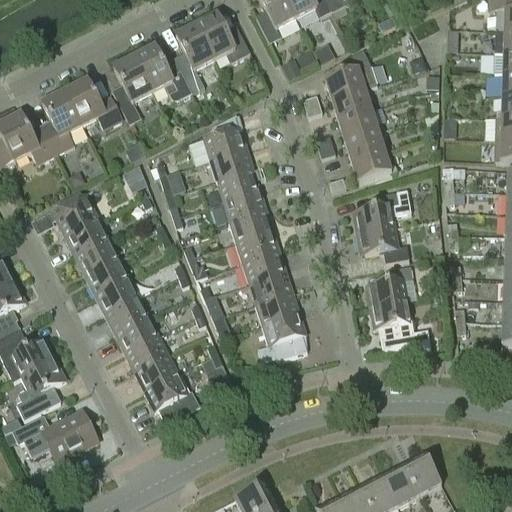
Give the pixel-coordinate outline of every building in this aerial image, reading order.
[(295,24),(283,0),(258,0),(267,17),(256,22),(270,49),(281,44),(276,34),(295,24)] [(332,17),(323,0),(315,0),(311,3),(309,0),(283,0),(295,24),(315,14),(320,23),(331,18),(332,17)] [(343,0),(323,0),(332,17),(333,16),(344,13),(339,3),(343,0)] [(495,39),(511,39),(511,0),(490,0),(490,16),(496,17),(495,39)] [(196,31),(215,67),(227,61),(232,69),(250,59),(239,39),(236,32),(226,37),(217,20),(196,31)] [(392,24),(379,31),(383,38),(396,32),(392,24)] [(215,67),(196,31),(176,42),(188,65),(177,71),(188,92),(200,86),(195,77),(215,67)] [(511,39),(495,39),(494,61),(505,61),(511,61),(511,39)] [(317,53),(320,66),(334,63),(331,50),(317,53)] [(167,76),(155,52),(134,63),(153,99),(165,93),(169,102),(172,107),(173,107),(173,108),(174,108),(175,108),(176,108),(177,108),(178,108),(179,108),(192,101),(188,92),(177,71),(167,76)] [(341,68),(347,80),(371,72),(363,57),(341,68)] [(497,75),(497,83),(511,83),(511,61),(505,61),(504,75),(497,75)] [(153,99),(134,63),(114,74),(126,98),(115,104),(130,132),(142,125),(133,110),(153,99)] [(294,65),(282,72),(289,86),(296,82),(302,80),(294,65)] [(421,65),(411,68),(415,79),(425,76),(421,65)] [(378,94),(371,72),(347,80),(325,87),(332,109),(371,96),(378,94)] [(427,82),(426,95),(440,95),(440,83),(427,82)] [(511,83),(497,83),(497,91),(503,91),(502,104),(511,104),(511,83)] [(88,88),(66,99),(83,133),(98,126),(104,137),(122,127),(110,104),(99,110),(88,88)] [(371,96),(332,109),(338,129),(373,118),(368,105),(373,103),(371,96)] [(83,133),(66,99),(42,111),(54,134),(44,139),(56,162),(74,153),(68,142),(83,133)] [(306,117),(320,112),(317,102),(303,106),(306,117)] [(511,104),(502,104),(502,118),(496,118),(495,126),(511,126),(511,104)] [(320,112),(306,117),(309,123),(322,119),(320,112)] [(377,131),(373,118),(338,129),(344,149),(384,137),(381,130),(377,131)] [(56,162),(44,139),(33,144),(22,122),(0,133),(0,141),(4,148),(0,150),(0,171),(1,174),(15,167),(15,169),(33,160),(39,171),(56,162)] [(237,124),(236,123),(212,135),(215,144),(204,147),(211,169),(247,157),(237,124)] [(511,126),(495,126),(495,135),(494,147),(511,147),(511,126)] [(386,145),(384,137),(344,149),(351,170),(385,159),(381,146),(386,145)] [(319,158),(333,153),(330,143),(316,147),(319,158)] [(511,147),(494,147),(494,161),(493,170),(511,170),(511,147)] [(336,160),(333,153),(319,158),(322,165),(336,160)] [(247,157),(211,169),(217,189),(254,177),(247,157)] [(389,172),(385,159),(351,170),(358,191),(396,179),(394,171),(389,172)] [(160,185),(167,183),(161,161),(150,167),(157,184),(159,184),(160,185)] [(445,201),(454,200),(453,186),(453,175),(444,174),(443,186),(445,201)] [(175,199),(187,195),(181,175),(169,179),(175,199)] [(261,198),(254,177),(217,189),(224,210),(261,198)] [(75,181),(70,184),(75,193),(85,188),(81,182),(75,181)] [(174,203),(167,183),(160,185),(167,206),(174,203)] [(343,185),(329,189),(332,198),(346,194),(343,185)] [(141,208),(148,204),(142,193),(135,197),(141,208)] [(356,241),(394,234),(392,223),(411,220),(407,197),(373,203),(375,216),(352,221),(356,241)] [(267,218),(261,198),(224,210),(231,230),(267,218)] [(464,200),(454,200),(445,201),(446,211),(455,211),(455,209),(464,210),(464,200)] [(67,246),(100,229),(89,209),(85,201),(52,218),(67,246)] [(174,203),(167,206),(173,226),(180,224),(174,203)] [(148,204),(141,208),(145,216),(152,212),(148,204)] [(267,218),(231,230),(237,251),(274,239),(267,218)] [(183,233),(180,224),(173,226),(176,235),(183,233)] [(110,248),(100,229),(67,246),(76,265),(110,248)] [(449,243),(458,242),(456,230),(447,231),(449,243)] [(161,246),(167,242),(162,232),(155,235),(161,246)] [(397,255),(394,234),(356,241),(360,263),(383,259),(385,270),(408,266),(406,253),(397,255)] [(280,259),(274,239),(237,251),(244,271),(280,259)] [(172,251),(167,242),(161,246),(166,255),(172,251)] [(458,242),(449,243),(450,256),(459,255),(458,242)] [(110,248),(76,265),(86,284),(120,267),(110,248)] [(188,268),(195,265),(190,254),(184,256),(188,268)] [(280,259),(244,271),(250,291),(287,279),(280,259)] [(198,274),(195,265),(188,268),(196,286),(207,282),(203,272),(198,274)] [(511,265),(504,265),(503,286),(511,286),(511,265)] [(130,286),(120,267),(86,284),(96,303),(130,286)] [(0,297),(16,289),(5,269),(0,271),(0,297)] [(179,285),(186,282),(182,272),(175,274),(179,285)] [(452,286),(461,285),(460,273),(451,273),(452,286)] [(369,315),(408,308),(405,288),(411,287),(409,274),(386,278),(388,290),(365,294),(369,315)] [(287,279),(250,291),(257,311),(293,300),(287,279)] [(189,291),(186,282),(179,285),(183,294),(189,291)] [(462,297),(461,285),(452,286),(453,298),(462,297)] [(140,305),(130,286),(96,303),(106,322),(140,305)] [(511,286),(503,286),(503,308),(511,307),(511,286)] [(0,297),(0,346),(20,336),(16,327),(18,326),(13,316),(26,309),(16,289),(0,297)] [(441,291),(430,293),(432,304),(443,302),(441,291)] [(211,304),(211,303),(207,294),(200,297),(205,307),(211,304)] [(300,320),(293,300),(257,311),(264,332),(300,320)] [(215,301),(211,303),(211,304),(205,307),(212,326),(224,322),(215,301)] [(150,324),(140,305),(106,322),(116,342),(150,324)] [(455,324),(465,324),(463,306),(453,307),(455,324)] [(511,307),(503,308),(502,329),(511,329),(511,307)] [(408,308),(369,315),(372,337),(378,336),(383,360),(432,360),(428,337),(414,339),(408,308)] [(195,324),(202,321),(198,312),(191,315),(195,324)] [(300,320),(264,332),(270,352),(257,356),(261,368),(275,364),(276,368),(307,358),(303,344),(307,342),(300,320)] [(202,321),(195,324),(199,335),(206,332),(202,321)] [(232,342),(224,322),(212,326),(221,346),(232,342)] [(150,324),(116,342),(126,360),(159,343),(150,324)] [(466,341),(465,324),(455,324),(456,342),(466,341)] [(511,329),(502,329),(501,351),(511,351),(511,329)] [(20,336),(0,346),(0,360),(4,368),(3,369),(13,389),(22,384),(22,385),(57,367),(46,347),(30,355),(20,336)] [(169,362),(159,343),(126,360),(136,379),(169,362)] [(213,364),(218,361),(214,351),(207,354),(212,364),(213,364)] [(213,364),(212,364),(216,374),(223,371),(218,361),(213,364)] [(179,381),(169,362),(136,379),(146,399),(179,381)] [(57,367),(22,385),(28,395),(19,400),(23,409),(18,411),(26,426),(61,408),(53,394),(67,387),(57,367)] [(223,371),(216,374),(209,377),(221,405),(234,399),(223,371)] [(240,378),(239,388),(253,389),(253,379),(240,378)] [(189,400),(179,381),(146,399),(156,418),(159,416),(167,431),(202,413),(193,398),(189,400)] [(98,447),(83,417),(51,434),(45,422),(22,434),(13,438),(18,448),(20,451),(25,448),(33,463),(51,454),(58,468),(98,447)] [(13,438),(22,434),(17,425),(2,433),(7,442),(13,438)] [(7,442),(5,442),(10,452),(18,448),(13,438),(7,442)] [(406,475),(420,504),(442,493),(427,463),(406,475)] [(404,511),(420,504),(406,475),(384,486),(397,511),(404,511)] [(397,511),(384,486),(363,497),(370,511),(397,511)] [(239,511),(275,511),(265,492),(236,507),(239,511)] [(370,511),(363,497),(341,508),(343,511),(370,511)]
